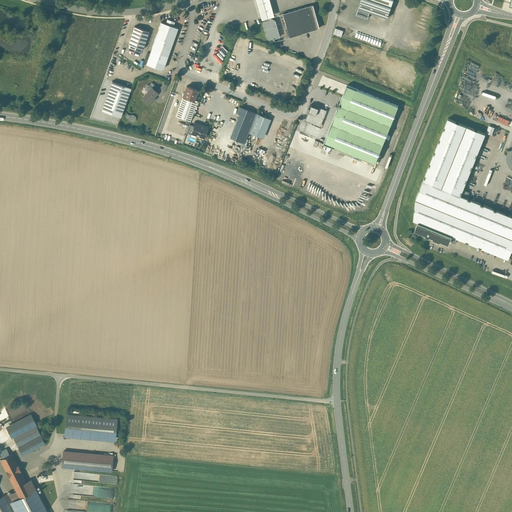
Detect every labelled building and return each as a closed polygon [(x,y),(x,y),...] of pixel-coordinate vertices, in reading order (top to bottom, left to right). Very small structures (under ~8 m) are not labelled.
[(269,0),(256,0),(259,11),(261,19),(269,16),(274,15),(271,7),(269,0)] [(393,0),(360,0),(358,8),(370,11),(387,17),(393,0)] [(312,4),(282,13),(289,36),(319,28),(312,4)] [(370,11),(358,8),(356,14),(367,18),(370,11)] [(275,20),(269,16),(267,17),(268,20),(262,21),(267,38),(272,41),(274,40),(273,38),(279,36),(275,20)] [(161,22),(150,50),(163,55),(168,41),(172,42),(178,28),(173,26),(166,23),(161,22)] [(134,26),(128,44),(143,49),(149,31),(134,26)] [(346,31),(335,28),(333,33),(344,37),(346,31)] [(163,55),(150,50),(148,58),(165,64),(172,42),(168,41),(163,55)] [(131,88),(112,81),(101,110),(120,116),(131,88)] [(398,105),(347,85),(342,96),(339,103),(339,104),(338,106),(337,107),(338,107),(324,142),(375,163),(398,105)] [(198,90),(186,86),(184,92),(183,92),(182,92),(182,94),(182,95),(183,95),(183,96),(186,97),(194,100),(198,90)] [(148,91),(142,97),(149,103),(158,92),(151,87),(148,91)] [(186,97),(183,96),(176,115),(190,120),(197,101),(194,100),(186,97)] [(326,111),(327,109),(311,103),(308,110),(309,111),(306,120),(312,122),(312,123),(321,127),(327,112),(326,111)] [(256,113),(239,106),(237,112),(239,113),(254,119),(256,113)] [(126,116),(134,122),(137,117),(129,111),(126,116)] [(254,119),(239,113),(230,137),(244,142),(248,132),(254,119)] [(268,118),(256,113),(254,119),(248,132),(260,136),(268,118)] [(448,118),(415,199),(413,220),(418,222),(451,235),(508,258),(511,249),(511,215),(466,198),(460,195),(463,189),(485,133),(448,118)] [(208,127),(195,122),(194,125),(191,132),(191,133),(204,137),(208,127)] [(469,192),(463,189),(460,195),(466,198),(469,192)] [(451,235),(418,222),(415,229),(426,234),(426,235),(426,236),(427,236),(428,236),(429,236),(429,235),(433,237),(433,238),(440,241),(440,240),(448,243),(451,235)] [(117,417),(66,412),(64,435),(115,440),(117,417)] [(31,413),(6,426),(12,437),(13,437),(36,425),(37,425),(31,413)] [(36,425),(13,437),(18,446),(41,434),(36,425)] [(41,434),(18,446),(23,455),(45,443),(41,434)] [(113,455),(63,450),(61,466),(111,471),(113,455)] [(18,465),(12,453),(0,458),(6,471),(9,476),(19,497),(31,491),(21,470),(18,464),(18,465)] [(47,511),(36,488),(31,491),(19,497),(11,501),(16,511),(47,511)] [(7,493),(0,497),(0,511),(16,511),(11,501),(7,493)]
